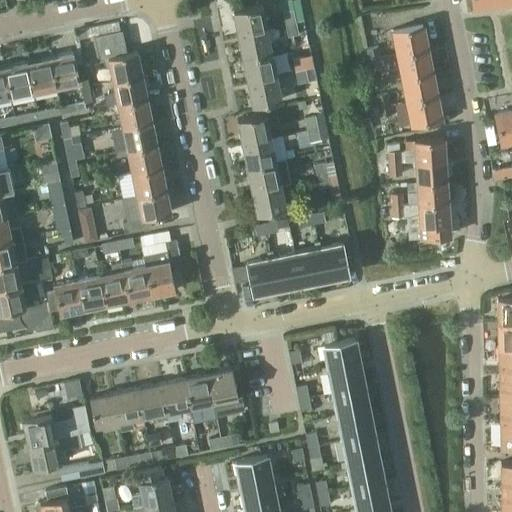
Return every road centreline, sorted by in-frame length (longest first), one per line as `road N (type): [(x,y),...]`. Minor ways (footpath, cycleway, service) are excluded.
road 1 (residential): [(231,326),(161,0)]
road 2 (residential): [(448,0),(479,171),(470,279)]
road 3 (residential): [(0,374),(231,326)]
road 4 (residential): [(475,511),(470,279)]
road 5 (residential): [(413,511),(363,298)]
road 6 (residential): [(0,30),(142,0)]
road 7 (residential): [(231,326),(363,298)]
